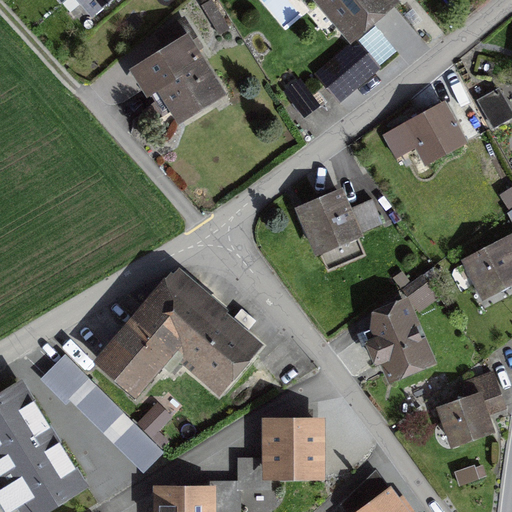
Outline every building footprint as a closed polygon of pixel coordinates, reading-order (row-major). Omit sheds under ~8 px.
[(82,0),(96,16),(114,0),(82,0)] [(314,0),(353,45),(403,3),(401,0),(314,0)] [(230,93),(192,34),(136,70),(155,98),(165,92),(184,122),(230,93)] [(511,110),(500,89),(480,100),(493,126),(511,115),(511,110)] [(432,163),(476,140),(453,99),(393,131),(403,150),(420,141),(432,163)] [(316,249),(380,222),(372,202),(350,211),(342,192),(300,209),(316,249)] [(491,294),(511,283),(511,233),(470,255),(491,294)] [(221,394),(266,341),(179,267),(103,357),(146,392),(177,356),(221,394)] [(423,272),(403,287),(411,297),(430,282),(423,272)] [(392,376),(426,365),(404,302),(375,312),(384,337),(373,341),(381,364),(387,362),(392,376)] [(471,393),(443,402),(456,441),(500,427),(494,408),(510,403),(497,364),(465,375),(471,393)] [(0,466),(28,511),(45,511),(92,483),(25,376),(0,391),(0,466)] [(323,477),(322,417),(262,417),(263,477),(323,477)] [(261,458),(238,459),(239,491),(263,490),(261,458)] [(218,508),(236,507),(235,480),(217,481),(218,508)] [(212,511),(211,483),(152,485),(152,511),(212,511)] [(412,511),(393,486),(357,511),(412,511)]
